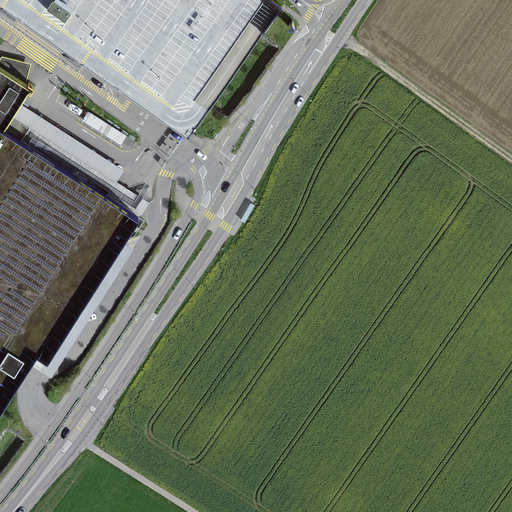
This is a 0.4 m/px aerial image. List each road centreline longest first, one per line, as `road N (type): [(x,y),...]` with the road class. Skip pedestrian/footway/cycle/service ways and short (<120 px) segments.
road 1 (primary): [(318,33),(144,323)]
road 2 (primary): [(144,323),(223,224),(321,56)]
road 3 (primary): [(144,323),(9,511)]
road 4 (track): [(338,32),(511,157)]
road 5 (track): [(194,511),(70,431)]
